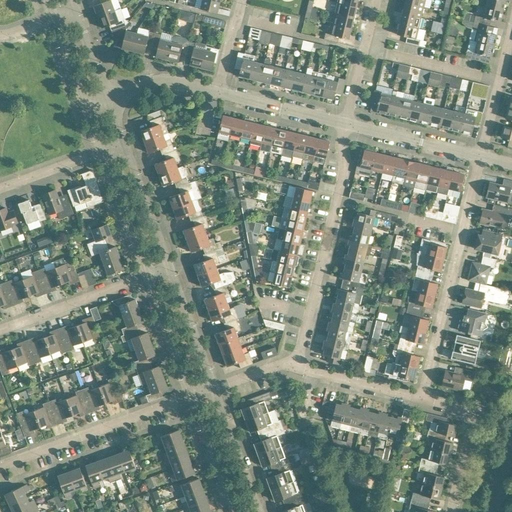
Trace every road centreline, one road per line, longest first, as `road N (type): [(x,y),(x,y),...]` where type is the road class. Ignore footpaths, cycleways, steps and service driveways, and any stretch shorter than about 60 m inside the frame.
road 1 (residential): [(420,396),(480,156)]
road 2 (residential): [(296,359),(343,175),(345,123)]
road 3 (residential): [(0,466),(190,397)]
road 4 (residential): [(173,264),(108,97)]
road 5 (residential): [(0,330),(145,277)]
road 6 (residential): [(449,511),(470,415),(420,396)]
road 7 (residential): [(480,156),(345,123)]
road 8 (unclassified): [(499,82),(364,50)]
road 9 (residential): [(100,151),(145,277)]
road 10 (residential): [(345,123),(217,93)]
road 11 (residential): [(259,511),(214,388)]
road 12 (residential): [(420,396),(312,371),(296,359)]
road 13 (residential): [(214,388),(173,264)]
road 14 (residential): [(145,277),(190,397)]
road 15 (residential): [(190,397),(233,511)]
